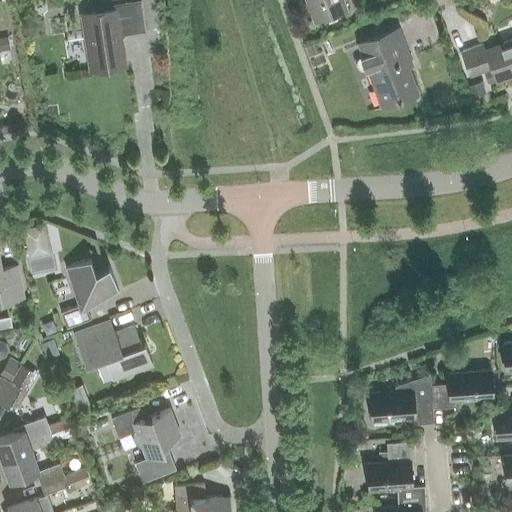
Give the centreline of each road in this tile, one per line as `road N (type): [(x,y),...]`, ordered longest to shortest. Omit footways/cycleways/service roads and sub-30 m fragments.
road 1 (residential): [(272,436),(232,435),(212,420),(157,274),(173,204)]
road 2 (unclassified): [(262,196),(454,180),(511,165)]
road 3 (unclassified): [(272,436),(262,196)]
road 4 (unclassified): [(173,204),(137,201),(55,170),(0,170)]
